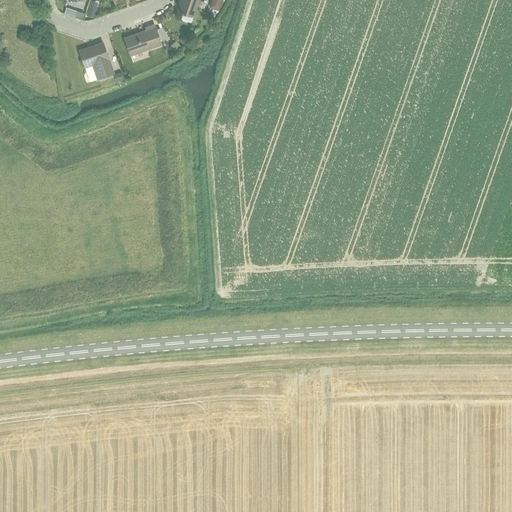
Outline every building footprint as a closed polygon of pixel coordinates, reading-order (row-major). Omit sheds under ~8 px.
[(180,0),(177,11),(193,16),(197,5),(196,3),(196,0),(180,0)] [(90,2),(86,16),(92,18),(97,4),(90,2)] [(130,55),(161,44),(154,24),(145,28),(146,30),(124,38),(130,55)] [(183,37),(178,41),(182,46),(187,42),(183,37)] [(98,79),(114,74),(103,42),(79,51),(85,67),(92,64),(98,79)] [(173,43),(168,47),(173,52),(177,49),(173,43)] [(120,74),(113,76),(115,83),(122,80),(120,74)]
